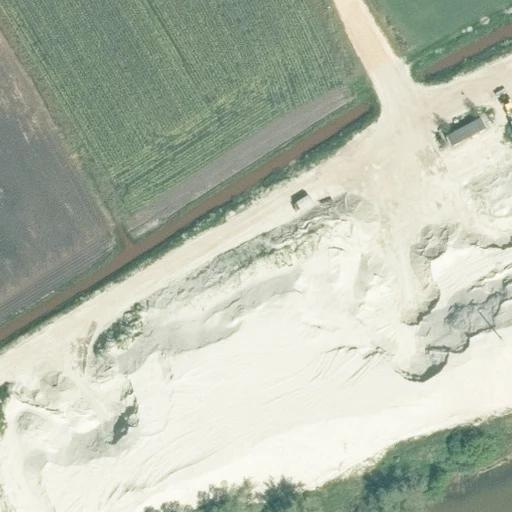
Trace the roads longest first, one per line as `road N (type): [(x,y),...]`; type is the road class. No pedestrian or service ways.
road 1 (track): [(0,369),(409,119),(511,65)]
road 2 (unclassified): [(409,119),(340,0)]
